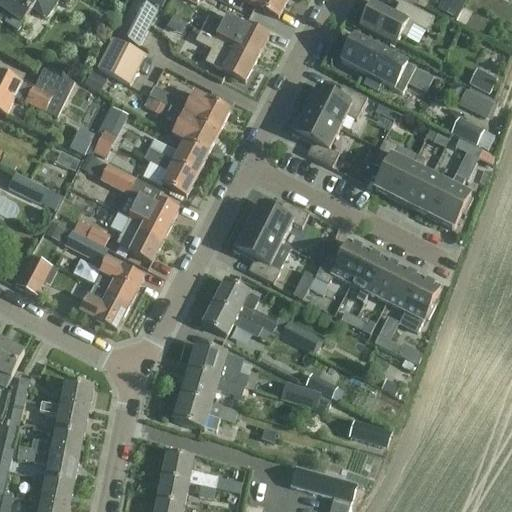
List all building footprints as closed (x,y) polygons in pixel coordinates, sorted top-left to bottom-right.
[(2,0),(0,4),(0,11),(10,19),(4,26),(17,35),(22,27),(21,26),(31,13),(44,22),(59,2),(64,5),(65,4),(68,7),(73,0),(2,0)] [(161,12),(167,0),(141,0),(141,2),(161,12)] [(242,0),(242,2),(256,10),(255,10),(278,22),(289,0),(242,0)] [(445,0),(439,12),(456,21),(463,8),(447,0),(445,0)] [(136,1),(117,39),(138,50),(157,12),(136,1)] [(219,4),(215,13),(224,18),(229,9),(219,4)] [(359,30),(396,49),(401,39),(406,42),(413,28),(427,35),(434,21),(400,4),(394,17),(372,5),(359,30)] [(209,20),(201,35),(257,64),(269,41),(246,29),(228,20),(224,28),(209,20)] [(245,87),(257,64),(201,35),(196,45),(212,53),(205,66),(223,75),(245,87)] [(383,87),(384,86),(403,96),(416,72),(396,62),(354,41),(341,65),(368,79),(364,86),(377,93),(381,86),(383,87)] [(113,43),(97,73),(130,89),(145,59),(113,43)] [(0,115),(6,119),(14,102),(26,107),(58,122),(75,86),(43,71),(34,92),(0,75),(0,115)] [(477,73),(471,86),(491,96),(497,83),(477,73)] [(92,76),(85,87),(100,96),(107,85),(92,76)] [(311,105),(306,115),(340,132),(347,118),(357,123),(360,116),(367,102),(342,89),(336,102),(334,101),(321,95),(323,92),(316,89),(309,104),(311,105)] [(170,112),(219,137),(230,115),(206,103),(195,97),(189,109),(175,102),(154,91),(149,100),(154,103),(169,111),(170,112)] [(126,93),(121,106),(133,111),(139,98),(126,93)] [(485,121),(492,107),(467,94),(460,108),(485,121)] [(154,103),(149,114),(163,121),(169,111),(154,103)] [(378,108),(374,116),(393,125),(397,118),(378,108)] [(103,109),(95,130),(111,136),(120,115),(103,109)] [(184,146),(208,158),(219,137),(170,112),(165,121),(179,129),(173,140),(184,146)] [(340,132),(306,115),(301,126),(299,124),(292,139),(298,142),(299,140),(313,147),(307,159),(332,172),(339,158),(329,154),(340,132)] [(459,122),(453,135),(478,147),(484,135),(459,122)] [(116,141),(103,134),(92,156),(104,162),(116,141)] [(445,152),(449,144),(437,138),(433,147),(445,152)] [(372,168),(384,174),(375,193),(395,203),(412,169),(393,160),(398,150),(384,143),(372,168)] [(459,143),(455,151),(466,157),(470,149),(459,143)] [(149,154),(197,179),(208,158),(184,146),(178,157),(155,145),(154,145),(150,153),(149,154)] [(470,149),(466,157),(478,162),(481,154),(470,149)] [(162,188),(186,201),(197,179),(149,154),(144,164),(168,176),(162,188)] [(88,159),(83,168),(95,175),(100,165),(88,159)] [(412,169),(395,203),(414,213),(431,179),(421,174),(426,164),(417,159),(412,169)] [(0,166),(0,168),(13,175),(17,168),(2,161),(0,166)] [(361,182),(365,173),(356,168),(351,178),(361,182)] [(128,198),(135,184),(108,170),(101,184),(128,198)] [(49,192),(16,176),(8,193),(40,208),(41,207),(56,214),(63,200),(48,193),(49,192)] [(414,213),(433,222),(450,189),(431,179),(414,213)] [(470,199),(450,189),(433,222),(453,233),(461,217),(465,218),(472,204),(468,203),(470,199)] [(0,215),(16,223),(25,207),(0,194),(0,215)] [(129,222),(165,241),(179,215),(156,203),(155,205),(141,198),(129,222)] [(253,221),(248,232),(269,243),(282,249),(292,227),(302,232),(309,218),(284,206),(277,218),(263,211),(264,209),(258,206),(251,220),(253,221)] [(130,254),(129,256),(152,267),(165,241),(129,222),(116,246),(130,254)] [(78,224),(73,235),(104,251),(110,241),(78,224)] [(45,239),(58,246),(64,234),(51,227),(45,239)] [(240,241),(233,255),(239,258),(240,256),(255,263),(248,276),(252,278),(274,289),(280,275),(291,254),(282,249),(269,243),(248,232),(242,242),(240,241)] [(104,251),(73,235),(72,235),(65,249),(100,268),(107,254),(104,252),(104,251)] [(339,264),(327,258),(315,282),(328,289),(333,280),(350,288),(367,255),(349,245),(339,264)] [(309,262),(320,268),(325,257),(314,251),(309,262)] [(367,255),(350,288),(361,294),(368,297),(385,264),(367,255)] [(33,262),(18,289),(37,300),(52,272),(33,262)] [(368,297),(369,297),(387,306),(403,273),(385,264),(368,297)] [(106,265),(94,289),(130,309),(144,283),(121,271),(120,273),(106,265)] [(7,267),(2,278),(12,283),(17,272),(7,267)] [(403,273),(387,306),(405,316),(422,282),(403,273)] [(440,291),(422,282),(405,316),(399,326),(418,336),(424,325),(425,321),(429,323),(436,309),(433,307),(440,291)] [(226,285),(214,307),(263,332),(273,337),(278,328),(253,314),(259,302),(226,285)] [(130,309),(94,289),(93,290),(80,316),(94,323),(117,335),(130,309)] [(294,301),(303,305),(308,296),(298,291),(294,301)] [(227,341),(234,329),(258,342),(263,332),(214,307),(203,329),(227,341)] [(345,316),(341,324),(352,330),(356,321),(345,316)] [(356,321),(352,330),(364,335),(367,327),(356,321)] [(287,329),(280,341),(312,358),(318,345),(287,329)] [(379,339),(374,347),(386,353),(390,345),(379,339)] [(2,344),(0,348),(0,376),(11,383),(25,356),(2,344)] [(390,345),(386,353),(397,358),(401,350),(390,345)] [(230,387),(245,392),(248,381),(239,378),(243,364),(226,359),(226,358),(197,349),(189,375),(219,384),(230,387)] [(401,350),(397,358),(400,360),(416,368),(421,358),(401,349),(401,350)] [(400,360),(392,377),(409,386),(418,369),(416,368),(400,360)] [(189,375),(181,399),(211,408),(216,393),(242,401),(245,392),(230,387),(219,384),(189,375)] [(332,405),(338,393),(312,379),(306,391),(332,405)] [(19,382),(15,401),(26,403),(30,384),(20,381),(19,382)] [(394,400),(398,391),(385,383),(380,393),(394,400)] [(60,411),(89,416),(94,392),(65,386),(60,411)] [(286,388),(281,404),(298,409),(303,394),(286,388)] [(238,416),(211,408),(181,399),(174,424),(204,434),(208,418),(235,426),(238,416)] [(20,427),(26,403),(15,401),(10,424),(20,427)] [(320,401),(316,414),(327,417),(330,406),(320,401)] [(58,421),(55,435),(84,440),(89,416),(60,411),(41,407),(39,417),(58,421)] [(14,452),(20,427),(10,424),(4,449),(14,452)] [(386,454),(392,438),(355,427),(350,443),(386,454)] [(276,436),(265,433),(262,443),(273,446),(276,436)] [(84,440),(55,435),(53,448),(32,444),(30,455),(79,464),(84,440)] [(0,472),(9,474),(14,452),(4,449),(0,466),(0,472)] [(79,464),(30,455),(19,453),(17,463),(48,469),(46,483),(75,489),(79,464)] [(167,458),(163,481),(189,487),(201,489),(216,492),(232,496),(234,486),(217,482),(203,479),(203,478),(192,476),(194,463),(193,463),(194,459),(178,453),(176,459),(169,458),(167,458)] [(0,497),(3,499),(9,474),(0,472),(0,497)] [(348,511),(355,493),(296,474),(290,492),(331,505),(328,511),(348,511)] [(65,511),(70,511),(75,489),(46,483),(36,481),(31,505),(41,507),(65,511)] [(158,505),(185,510),(189,487),(163,481),(158,505)] [(216,492),(201,489),(199,500),(214,502),(216,492)]
